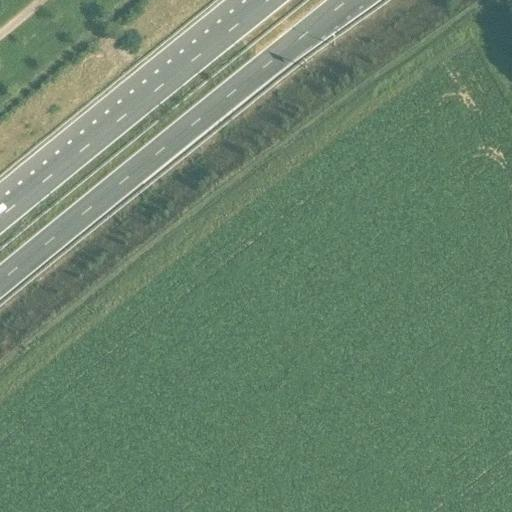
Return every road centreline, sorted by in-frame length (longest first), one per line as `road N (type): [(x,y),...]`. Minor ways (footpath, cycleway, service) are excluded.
road 1 (trunk): [(0,283),(348,0)]
road 2 (trunk): [(269,0),(0,216)]
